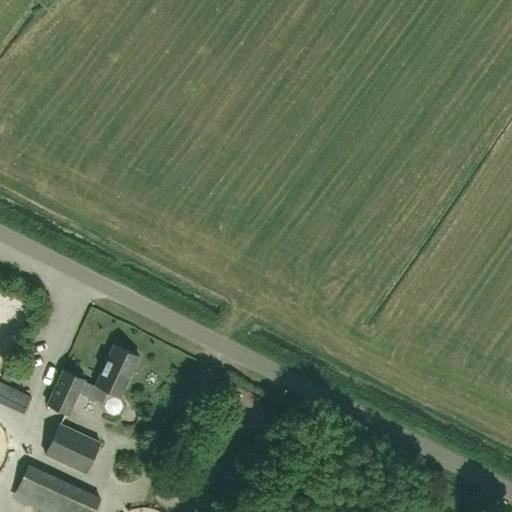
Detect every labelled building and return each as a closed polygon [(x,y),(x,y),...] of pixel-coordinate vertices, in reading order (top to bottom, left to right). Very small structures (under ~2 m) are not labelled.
[(119,395),(118,395),(118,394),(121,395),(140,355),(114,344),(95,386),(84,381),(85,379),(63,369),(48,404),(70,414),(80,392),(103,402),(103,401),(106,411),(113,414),(119,412),(122,406),(119,395)] [(9,381),(13,373),(5,370),(1,378),(9,381)] [(0,382),(0,398),(25,410),(31,396),(0,382)] [(87,473),(102,441),(59,421),(45,454),(87,473)] [(76,489),(27,467),(16,491),(64,511),(92,511),(100,496),(78,487),(76,489)]
